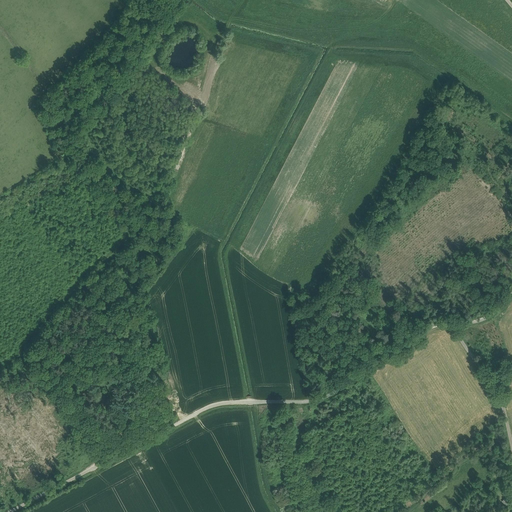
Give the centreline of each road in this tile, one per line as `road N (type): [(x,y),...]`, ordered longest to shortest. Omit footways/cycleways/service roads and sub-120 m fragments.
road 1 (track): [(456,329),(436,324),(316,400),(214,406),(11,511)]
road 2 (track): [(511,435),(506,407),(456,329)]
